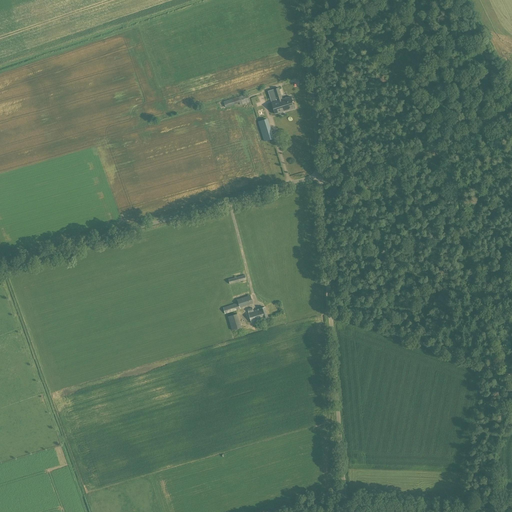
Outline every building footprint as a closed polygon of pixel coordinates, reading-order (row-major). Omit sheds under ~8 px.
[(291,97),(282,99),(279,87),(268,91),(271,103),(275,114),(294,108),(291,97)] [(250,102),(247,94),(223,102),(225,108),(239,103),(240,105),(250,102)] [(267,119),(264,120),(261,110),(255,112),(264,141),(273,139),(267,119)] [(230,284),(246,280),(245,275),(228,279),(230,284)] [(237,300),(238,302),(223,307),(225,314),(240,309),(240,308),(253,303),(250,295),(237,300)] [(258,309),(248,312),(251,323),(263,319),(268,318),(265,307),(258,309)] [(241,327),(237,314),(228,317),(232,330),(241,327)]
